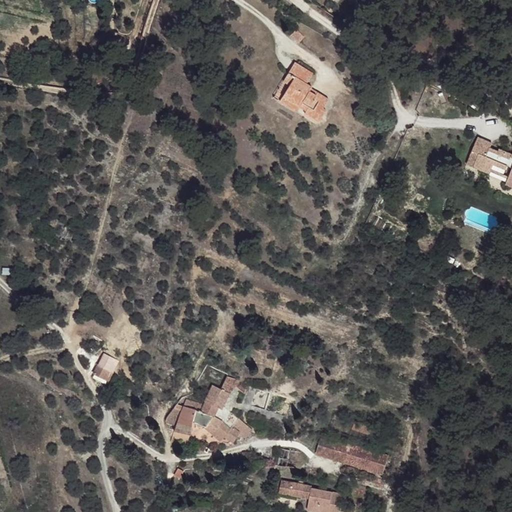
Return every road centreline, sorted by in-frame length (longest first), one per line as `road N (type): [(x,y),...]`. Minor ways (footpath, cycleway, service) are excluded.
road 1 (unclassified): [(117,511),(99,445),(106,420),(99,396),(59,330),(0,281)]
road 2 (track): [(155,0),(124,92),(0,79)]
road 3 (unclassified): [(286,0),(382,62),(405,118)]
